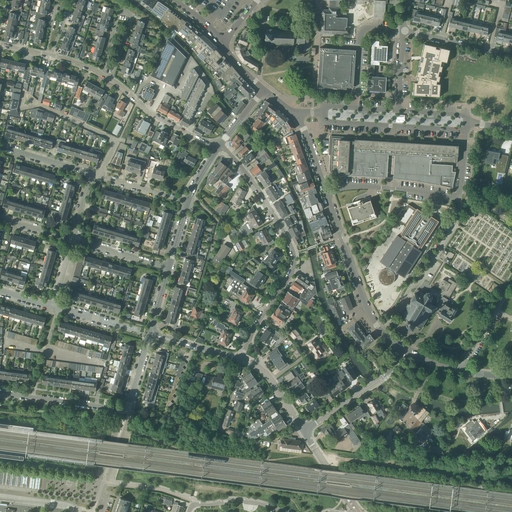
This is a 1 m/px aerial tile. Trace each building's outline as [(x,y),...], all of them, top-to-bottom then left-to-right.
[(150,7),(152,8),(158,2),(155,0),(143,0),(142,2),(149,7),(150,7)] [(326,0),(329,0),(329,3),(329,8),(329,10),(328,10),(322,10),(321,10),(321,11),(321,17),(320,26),(320,33),(321,33),(327,34),(328,34),(334,34),(334,35),(335,35),(335,34),(341,35),(342,35),(349,35),(350,35),(350,34),(350,28),(350,27),(349,27),(346,27),(347,18),(339,18),(339,9),(339,8),(339,0),(343,1),(343,0),(326,0)] [(345,0),(346,1),(355,1),(374,2),(374,3),(374,5),(374,10),(373,13),(373,18),(384,18),(384,14),(385,6),(385,1),(384,0),(345,0)] [(13,7),(12,10),(22,12),(22,9),(20,9),(22,3),(20,2),(12,1),(12,3),(11,6),(11,7),(13,7)] [(152,14),(160,20),(168,9),(168,8),(158,1),(158,2),(152,8),(153,9),(150,12),(151,12),(151,11),(153,13),(152,14)] [(75,9),(82,12),(85,6),(78,4),(77,6),(77,5),(77,6),(75,9)] [(36,12),(36,15),(45,17),(45,14),(47,15),(47,14),(48,11),(48,9),(39,7),(37,12),(36,12)] [(74,13),(73,15),(83,18),(84,16),(81,15),(82,12),(75,9),(75,10),(74,13)] [(176,33),(177,34),(186,22),(169,9),(168,9),(160,20),(172,30),(176,33)] [(9,16),(9,18),(19,21),(20,15),(21,15),(22,12),(12,10),(12,13),(10,12),(10,13),(9,16)] [(103,19),(110,21),(110,20),(111,17),(112,15),(104,13),(102,12),(100,18),(101,18),(103,19)] [(415,21),(420,22),(422,14),(417,12),(416,12),(414,21),(415,21)] [(426,24),(427,24),(429,15),(428,15),(422,14),(420,22),(421,22),(422,22),(422,23),(423,23),(426,23),(426,24)] [(36,18),(34,24),(45,26),(45,24),(45,25),(45,24),(46,21),(46,20),(44,20),(45,17),(36,15),(35,18),(36,18)] [(73,21),(72,24),(80,27),(82,21),(83,18),(73,15),(73,17),(72,17),(71,20),(71,21),(73,21)] [(427,24),(433,25),(435,17),(429,15),(427,24)] [(435,17),(433,25),(435,25),(435,26),(435,25),(439,26),(439,27),(440,22),(443,23),(445,17),(442,16),(441,18),(435,17)] [(456,28),(458,20),(452,19),(452,18),(452,16),(449,16),(448,22),(451,23),(450,27),(454,28),(453,28),(454,28),(456,28)] [(101,18),(99,24),(108,27),(109,25),(109,24),(110,21),(103,19),(101,18)] [(137,24),(136,26),(146,30),(146,29),(143,28),(144,26),(148,28),(150,21),(144,19),(143,22),(138,20),(138,21),(137,24)] [(462,30),(464,21),(458,20),(456,28),(462,30)] [(463,30),(469,31),(470,23),(465,22),(465,21),(464,21),(462,30),(463,30)] [(176,34),(189,47),(196,40),(201,34),(193,27),(193,28),(186,22),(177,34),(176,34)] [(98,23),(95,32),(104,35),(105,32),(107,32),(108,29),(108,28),(108,27),(99,24),(98,23)] [(474,33),(475,33),(476,28),(477,24),(476,24),(470,23),(469,31),(474,33)] [(33,30),(36,31),(43,32),(44,29),(44,28),(45,26),(34,24),(33,30)] [(68,30),(67,32),(74,34),(75,32),(78,33),(80,27),(72,24),(71,27),(69,26),(68,29),(67,30),(68,30)] [(475,33),(481,34),(483,26),(477,24),(476,28),(475,33)] [(483,26),(481,34),(483,34),(483,35),(484,35),(487,35),(487,36),(488,31),(491,32),(493,26),(490,25),(489,27),(483,26)] [(134,32),(144,35),(146,30),(136,26),(136,28),(135,28),(134,32)] [(289,46),(290,46),(290,45),(291,45),(291,46),(292,46),(292,45),(293,45),(293,44),(293,43),(304,44),(305,33),(294,33),(294,32),(294,31),(293,31),(293,30),(292,30),(291,30),(290,30),(287,30),(286,30),(283,30),(282,30),(279,30),(279,29),(278,29),(278,30),(275,30),(275,29),(274,29),(274,30),(271,30),(271,29),(271,30),(267,30),(268,29),(267,29),(267,30),(265,30),(265,33),(265,34),(264,34),(264,35),(265,35),(265,39),(264,39),(264,40),(265,40),(265,41),(265,44),(264,44),(266,44),(266,45),(267,45),(270,45),(271,45),(274,45),(278,45),(278,46),(278,45),(282,45),(282,46),(282,45),(285,45),(285,46),(286,46),(286,45),(289,45),(289,46)] [(506,31),(496,29),(494,37),(497,37),(497,40),(501,41),(500,41),(501,42),(501,41),(503,41),(505,33),(506,31)] [(13,32),(6,30),(6,32),(5,32),(5,33),(5,36),(15,39),(16,33),(13,32)] [(176,33),(172,30),(168,40),(172,44),(174,39),(176,33)] [(247,39),(250,34),(245,31),(241,37),(240,36),(238,43),(246,46),(249,40),(247,39)] [(65,37),(72,40),(74,34),(67,32),(66,34),(65,37)] [(98,36),(96,42),(104,44),(104,42),(105,42),(107,39),(105,38),(104,37),(104,35),(95,32),(94,35),(98,36)] [(133,36),(132,37),(142,41),(144,35),(134,32),(133,35),(133,36)] [(511,34),(505,33),(503,41),(509,43),(511,34)] [(192,48),(198,55),(211,42),(204,36),(201,34),(196,40),(189,47),(191,49),(192,48)] [(42,38),(32,36),(31,39),(34,39),(33,43),(41,44),(41,41),(42,41),(42,40),(42,38)] [(63,41),(63,43),(70,46),(72,47),(74,43),(71,42),(72,40),(65,37),(64,38),(65,38),(63,41)] [(132,44),(131,47),(145,51),(146,48),(140,47),(142,41),(132,37),(132,39),(131,40),(132,40),(131,43),(130,43),(132,44)] [(167,39),(150,76),(172,86),(173,86),(175,81),(177,76),(178,76),(177,76),(180,71),(182,66),(182,65),(185,61),(185,60),(186,58),(172,44),(168,40),(167,39)] [(186,58),(189,54),(174,39),(172,44),(186,58)] [(96,45),(95,48),(102,50),(102,49),(103,46),(104,44),(96,42),(93,41),(93,44),(96,45)] [(368,65),(374,65),(379,65),(379,62),(386,62),(387,52),(387,46),(378,46),(379,41),(379,42),(379,41),(372,41),(372,45),(371,60),(371,61),(371,64),(370,64),(370,65),(368,65)] [(203,60),(206,58),(208,56),(208,57),(217,48),(216,48),(211,42),(198,55),(197,56),(201,62),(203,60)] [(70,46),(63,43),(62,45),(61,48),(60,48),(60,49),(67,51),(70,46)] [(238,57),(242,62),(246,57),(250,55),(248,51),(244,53),(242,51),(244,50),(246,47),(237,44),(235,51),(238,57)] [(428,96),(437,97),(437,93),(439,94),(440,85),(440,84),(441,84),(446,63),(449,50),(423,44),(420,57),(421,57),(422,58),(421,62),(420,61),(419,61),(419,62),(418,67),(417,71),(416,77),(418,77),(416,83),(413,82),(413,92),(415,92),(414,95),(414,96),(425,96),(425,94),(429,95),(428,96)] [(127,53),(127,55),(137,58),(138,52),(144,54),(145,51),(131,47),(130,49),(128,49),(127,52),(127,53)] [(203,60),(207,64),(220,52),(217,48),(208,57),(208,56),(206,58),(203,60)] [(317,83),(319,83),(319,84),(319,85),(320,85),(320,86),(321,86),(321,87),(323,88),(346,90),(346,89),(346,88),(350,88),(353,88),(353,86),(353,84),(354,79),(354,76),(354,71),(354,69),(355,64),(356,50),(340,49),(335,49),(319,48),(319,62),(318,67),(318,69),(318,74),(318,76),(317,83)] [(207,64),(208,66),(214,60),(216,62),(218,61),(217,60),(223,55),(220,52),(207,64)] [(100,55),(93,53),(90,53),(90,55),(92,56),(91,59),(99,61),(100,62),(101,58),(100,58),(100,57),(100,55)] [(125,60),(135,64),(137,58),(127,55),(126,57),(126,56),(126,57),(125,60)] [(246,57),(242,62),(257,71),(258,65),(258,64),(249,59),(248,59),(249,59),(246,57)] [(213,73),(215,75),(228,62),(225,59),(223,61),(219,65),(220,67),(214,72),(213,73)] [(6,69),(12,70),(14,61),(8,60),(6,69)] [(123,64),(123,66),(130,68),(133,69),(135,64),(125,60),(124,61),(125,61),(124,64),(123,64)] [(208,66),(211,69),(219,62),(218,61),(216,62),(214,60),(208,66)] [(14,69),(18,69),(18,70),(20,63),(14,61),(12,70),(14,71),(14,69)] [(211,69),(214,72),(220,67),(219,65),(223,61),(220,63),(219,62),(211,69)] [(215,75),(218,78),(231,66),(228,62),(215,75)] [(22,79),(26,80),(29,67),(25,66),(26,64),(20,63),(18,70),(18,69),(17,72),(21,73),(24,74),(22,79)] [(30,75),(37,77),(39,67),(32,66),(32,68),(29,67),(26,80),(25,83),(28,84),(30,75)] [(130,68),(123,66),(122,68),(121,71),(121,72),(128,74),(130,68)] [(218,78),(214,81),(220,92),(222,90),(223,92),(228,88),(233,84),(232,83),(235,81),(240,77),(240,76),(231,66),(218,78)] [(45,85),(48,71),(44,70),(45,68),(39,67),(37,77),(43,78),(41,87),(44,88),(45,85)] [(193,69),(189,77),(198,82),(200,79),(198,78),(199,76),(194,69),(193,69)] [(50,77),(56,78),(58,72),(52,70),(52,72),(48,71),(45,85),(48,85),(49,78),(50,78),(50,77)] [(56,81),(62,83),(65,72),(62,71),(62,73),(58,72),(56,78),(56,81)] [(62,83),(68,85),(70,75),(67,74),(67,73),(65,72),(62,83)] [(374,72),(368,72),(366,91),(367,91),(385,92),(386,81),(387,81),(387,82),(389,82),(390,81),(390,80),(389,79),(388,79),(387,79),(386,79),(386,77),(373,77),(374,72)] [(70,75),(68,85),(73,86),(72,92),(75,93),(76,87),(78,79),(76,79),(76,77),(70,75)] [(189,77),(186,82),(196,87),(198,82),(189,77)] [(237,89),(245,82),(240,77),(235,81),(240,86),(237,89)] [(200,79),(198,82),(196,87),(196,88),(203,91),(206,86),(201,79),(200,79)] [(83,89),(89,92),(93,85),(87,82),(83,89)] [(186,82),(184,87),(194,92),(194,91),(196,88),(196,87),(186,82)] [(245,82),(237,89),(249,100),(255,93),(254,91),(245,82)] [(223,94),(228,100),(237,93),(235,90),(238,87),(235,83),(223,94)] [(89,92),(94,95),(94,96),(98,88),(93,85),(89,92)] [(142,97),(146,99),(152,89),(149,87),(148,90),(146,89),(142,97)] [(184,87),(181,92),(191,97),(193,92),(194,92),(184,87)] [(94,96),(94,95),(93,98),(99,102),(98,105),(101,107),(104,101),(100,98),(104,91),(98,88),(94,96)] [(152,89),(146,99),(150,102),(154,93),(153,92),(154,90),(152,89)] [(193,92),(192,96),(199,99),(202,95),(194,91),(194,92),(193,92)] [(184,109),(184,110),(185,110),(187,105),(189,100),(191,97),(181,92),(179,97),(187,101),(183,109),(184,109)] [(165,94),(162,100),(167,103),(170,97),(165,94)] [(115,105),(112,103),(114,99),(108,96),(102,107),(102,108),(105,110),(106,109),(111,112),(115,105)] [(191,97),(189,100),(197,104),(199,99),(192,96),(191,97)] [(11,108),(10,109),(14,108),(17,108),(18,101),(13,100),(12,100),(12,102),(11,105),(11,108)] [(116,107),(119,109),(117,114),(122,117),(125,113),(122,111),(124,107),(126,103),(120,100),(119,103),(118,102),(118,103),(118,104),(116,107)] [(187,105),(195,109),(197,106),(196,106),(197,104),(189,100),(187,105)] [(233,111),(237,115),(240,112),(245,105),(241,101),(236,108),(235,107),(233,111)] [(258,130),(271,113),(273,114),(277,109),(272,105),(265,101),(257,114),(260,116),(258,119),(258,118),(251,127),(256,132),(258,130)] [(54,109),(60,111),(62,103),(56,102),(54,109)] [(213,118),(219,123),(221,122),(226,117),(226,116),(222,112),(224,111),(215,103),(206,111),(213,118)] [(158,111),(165,115),(169,109),(161,104),(158,111)] [(187,105),(185,110),(193,114),(195,109),(187,105)] [(167,116),(168,116),(168,117),(169,118),(170,117),(173,119),(173,120),(174,120),(178,122),(181,116),(175,112),(176,110),(175,108),(172,106),(170,110),(167,116)] [(35,117),(38,108),(31,110),(29,116),(31,116),(32,118),(33,118),(35,117)] [(35,117),(41,119),(43,112),(43,111),(38,108),(35,117)] [(272,116),(275,119),(281,113),(277,109),(273,114),(271,113),(258,130),(260,131),(272,116)] [(76,117),(82,120),(86,113),(79,110),(76,117)] [(183,119),(190,123),(190,121),(193,114),(185,110),(184,110),(182,115),(184,116),(183,119)] [(273,125),(275,126),(285,116),(281,113),(275,119),(277,121),(273,125)] [(281,124),(282,126),(289,120),(289,119),(285,116),(275,126),(277,128),(281,124)] [(142,119),(138,127),(139,128),(138,131),(151,138),(153,133),(148,131),(150,127),(149,126),(150,124),(142,119)] [(193,132),(201,137),(203,132),(208,134),(214,126),(209,124),(210,122),(207,120),(206,122),(202,120),(200,123),(199,122),(198,124),(199,124),(197,128),(195,126),(192,131),(193,132)] [(289,120),(282,126),(281,126),(283,129),(280,130),(284,135),(294,128),(289,120)] [(117,124),(112,133),(117,136),(117,135),(117,136),(119,132),(122,128),(121,127),(117,124)] [(5,136),(11,138),(13,129),(7,128),(5,136)] [(11,138),(16,139),(19,131),(13,129),(11,138)] [(152,140),(164,146),(169,137),(166,136),(167,133),(162,130),(160,133),(157,131),(152,140)] [(241,133),(243,135),(242,135),(243,136),(242,138),(244,141),(249,136),(243,130),(241,133)] [(16,139),(22,141),(25,133),(19,131),(16,139)] [(28,143),(34,144),(36,136),(37,133),(31,132),(30,134),(28,143)] [(22,141),(28,143),(30,134),(25,133),(22,141)] [(174,134),(170,141),(173,142),(172,144),(177,146),(179,140),(177,139),(178,136),(174,134)] [(289,143),(297,140),(295,134),(287,137),(285,138),(287,144),(289,143)] [(237,135),(236,137),(235,136),(233,138),(233,139),(231,142),(230,142),(230,147),(231,147),(235,150),(240,144),(242,141),(241,140),(241,139),(237,135)] [(34,144),(39,146),(42,138),(36,136),(34,144)] [(39,146),(45,148),(48,139),(42,138),(39,146)] [(393,178),(393,179),(394,179),(396,179),(401,179),(409,180),(414,181),(419,182),(421,182),(429,183),(434,184),(435,185),(440,185),(440,186),(440,185),(450,187),(450,188),(452,188),(452,185),(453,185),(452,185),(455,172),(452,172),(452,165),(431,164),(431,161),(454,163),(457,163),(457,156),(458,146),(396,142),(391,141),(389,141),(388,141),(331,138),(331,140),(329,161),(329,168),(329,171),(331,174),(334,176),(337,176),(340,176),(342,176),(355,176),(363,176),(368,177),(371,177),(374,177),(378,177),(386,178),(387,178),(387,177),(388,151),(391,151),(395,151),(395,152),(398,152),(397,162),(394,162),(393,178)] [(52,147),(55,148),(56,142),(48,139),(45,148),(51,149),(52,147)] [(297,140),(289,143),(291,149),(299,146),(297,140)] [(56,151),(63,153),(65,145),(56,142),(55,148),(57,149),(56,151)] [(142,142),(138,150),(144,153),(148,145),(142,142)] [(63,153),(68,154),(71,146),(65,145),(63,153)] [(68,154),(74,156),(77,148),(71,146),(68,154)] [(241,156),(242,157),(250,150),(247,146),(246,147),(245,146),(242,148),(238,152),(240,155),(240,156),(241,156)] [(291,149),(293,155),(302,152),(299,146),(291,149)] [(74,156),(80,158),(82,150),(77,148),(74,156)] [(244,159),(244,160),(245,161),(247,164),(254,158),(255,160),(265,152),(263,149),(260,151),(258,152),(258,153),(257,154),(256,153),(253,156),(250,153),(243,158),(244,159)] [(80,158),(86,159),(88,151),(82,150),(80,158)] [(86,159),(91,161),(94,153),(88,151),(86,159)] [(116,165),(119,166),(123,154),(117,151),(111,163),(115,164),(115,165),(116,165)] [(176,157),(179,159),(182,161),(183,158),(184,158),(183,161),(193,166),(196,160),(189,156),(190,155),(183,151),(181,154),(179,152),(176,157)] [(486,152),(486,154),(485,162),(484,163),(487,163),(491,164),(492,164),(492,163),(498,164),(497,169),(496,171),(500,172),(504,173),(508,157),(507,157),(500,155),(499,155),(497,154),(497,153),(487,151),(486,152)] [(294,162),(298,174),(308,171),(302,152),(293,155),(296,162),(294,162)] [(94,153),(91,161),(97,163),(98,161),(101,161),(102,155),(94,153)] [(250,169),(254,176),(261,171),(258,168),(261,166),(261,165),(268,160),(267,158),(269,157),(266,154),(264,155),(264,154),(251,164),(253,167),(250,169)] [(128,171),(130,172),(133,158),(126,156),(124,164),(127,165),(126,169),(129,170),(128,171)] [(133,158),(130,172),(136,173),(136,172),(139,173),(140,168),(143,169),(145,162),(133,158)] [(151,177),(162,180),(164,171),(157,169),(159,163),(150,160),(147,168),(153,169),(151,177)] [(207,178),(207,180),(206,180),(213,184),(226,167),(220,162),(216,167),(214,167),(207,178)] [(266,168),(268,171),(276,165),(274,163),(266,168)] [(12,172),(18,174),(20,165),(15,164),(12,172)] [(18,174),(24,175),(26,167),(20,165),(18,174)] [(24,175),(30,177),(32,169),(26,167),(24,175)] [(227,168),(219,178),(224,182),(221,185),(220,185),(215,193),(223,198),(226,194),(224,193),(229,187),(225,184),(228,181),(229,181),(234,176),(233,175),(234,174),(231,171),(230,170),(229,169),(228,168),(227,168)] [(30,177),(35,179),(38,171),(32,169),(30,177)] [(35,179),(41,180),(44,172),(38,171),(35,179)] [(257,176),(261,182),(268,177),(264,171),(257,176)] [(308,171),(298,174),(301,182),(311,179),(308,171)] [(41,180),(47,182),(49,174),(44,172),(41,180)] [(49,174),(47,182),(53,184),(55,176),(49,174)] [(268,177),(261,182),(265,188),(274,181),(273,179),(271,180),(268,177)] [(301,183),(297,185),(297,184),(293,185),(297,194),(305,191),(313,188),(313,187),(314,186),(313,183),(311,180),(301,183)] [(68,181),(65,189),(74,192),(75,186),(73,185),(74,182),(68,181)] [(264,191),(268,196),(276,191),(279,190),(275,184),(264,191)] [(231,201),(239,206),(241,202),(242,203),(244,202),(243,201),(242,200),(246,192),(238,188),(231,201)] [(298,195),(299,198),(316,192),(315,188),(313,188),(305,191),(305,194),(299,196),(299,195),(298,195)] [(65,189),(64,195),(72,198),(74,192),(65,189)] [(102,198),(108,200),(110,192),(104,190),(102,198)] [(276,191),(268,196),(272,202),(280,197),(276,191)] [(108,200),(114,202),(116,193),(110,192),(108,200)] [(288,202),(293,199),(290,192),(285,195),(288,202)] [(302,206),(304,209),(311,207),(312,206),(312,205),(318,203),(316,199),(317,198),(318,197),(316,192),(299,198),(301,203),(302,203),(303,206),(302,206)] [(114,202),(119,203),(122,195),(116,193),(114,202)] [(64,195),(62,201),(70,203),(72,198),(64,195)] [(119,203),(125,205),(128,197),(122,195),(119,203)] [(125,205),(131,207),(133,198),(128,197),(125,205)] [(131,207),(137,208),(139,200),(133,198),(131,207)] [(2,207),(8,209),(10,200),(5,199),(2,207)] [(347,207),(353,225),(376,217),(370,199),(357,203),(357,204),(353,205),(352,204),(352,205),(346,206),(347,207)] [(8,209),(14,210),(16,202),(10,200),(8,209)] [(137,208),(143,210),(145,202),(139,200),(137,208)] [(273,204),(277,211),(289,204),(286,201),(283,203),(281,200),(273,204)] [(62,201),(60,207),(69,209),(70,203),(62,201)] [(14,210),(20,212),(22,204),(16,202),(14,210)] [(145,202),(143,210),(148,212),(151,203),(145,202)] [(216,211),(223,216),(229,207),(222,202),(216,211)] [(303,210),(306,218),(311,216),(310,215),(312,214),(312,215),(321,212),(321,210),(322,209),(320,203),(318,202),(318,203),(312,205),(312,206),(311,207),(304,209),(303,210)] [(20,212),(25,214),(28,206),(22,204),(20,212)] [(289,204),(277,211),(282,219),(289,214),(291,212),(292,215),(297,212),(292,204),(288,207),(287,206),(289,205),(289,204)] [(400,234),(401,235),(400,237),(397,235),(397,236),(380,262),(385,265),(385,269),(384,269),(383,270),(382,270),(382,271),(381,271),(381,272),(380,272),(379,273),(379,274),(379,275),(378,275),(378,276),(378,277),(378,278),(378,279),(379,280),(379,281),(380,282),(380,283),(381,283),(381,284),(382,284),(383,285),(384,285),(385,285),(386,285),(387,285),(388,285),(389,285),(390,285),(391,284),(392,283),(393,282),(394,281),(394,280),(394,279),(394,278),(394,277),(394,276),(394,275),(398,274),(403,277),(421,251),(418,249),(419,247),(421,248),(438,221),(430,216),(429,218),(424,215),(425,214),(417,208),(416,209),(408,204),(397,221),(405,226),(400,234)] [(25,214),(31,215),(34,207),(28,206),(25,214)] [(31,215),(37,217),(40,209),(34,207),(31,215)] [(60,207),(59,213),(67,215),(69,209),(60,207)] [(247,222),(246,222),(258,215),(255,211),(255,210),(254,211),(251,208),(247,213),(248,215),(244,217),(247,222)] [(40,209),(37,217),(43,219),(45,211),(40,209)] [(164,209),(162,217),(170,220),(172,214),(170,213),(170,210),(164,209)] [(306,218),(308,222),(323,217),(321,212),(312,215),(312,214),(310,215),(311,216),(306,218)] [(67,215),(59,213),(56,221),(62,223),(63,220),(65,221),(67,215)] [(258,215),(246,222),(240,229),(245,238),(253,232),(251,229),(254,227),(254,228),(259,225),(260,225),(261,225),(262,224),(262,223),(262,222),(262,221),(261,220),(260,220),(259,218),(260,218),(260,217),(259,216),(258,216),(258,215)] [(283,221),(287,228),(297,222),(293,215),(283,221)] [(313,231),(327,226),(327,225),(328,225),(325,216),(323,217),(308,222),(312,231),(313,231)] [(162,217),(160,223),(168,226),(170,220),(162,217)] [(196,217),(194,223),(202,226),(204,220),(196,217)] [(303,226),(301,220),(296,223),(297,224),(287,229),(292,238),(304,231),(303,229),(303,226)] [(160,223),(159,229),(167,231),(168,226),(160,223)] [(194,223),(192,229),(201,232),(202,228),(204,229),(205,227),(202,226),(194,223)] [(92,233),(98,235),(100,227),(94,225),(92,233)] [(327,226),(313,231),(313,233),(319,231),(322,239),(319,240),(320,242),(331,239),(330,236),(331,235),(330,231),(328,227),(327,226)] [(103,236),(109,238),(112,230),(106,228),(103,236)] [(259,236),(261,239),(268,234),(265,228),(257,233),(256,233),(253,235),(254,237),(258,235),(258,236),(259,236)] [(159,229),(157,235),(165,237),(167,231),(159,229)] [(109,238),(115,240),(117,232),(112,230),(109,238)] [(304,231),(292,238),(295,245),(296,244),(296,245),(299,243),(300,242),(303,241),(301,236),(305,235),(304,231)] [(115,240),(121,241),(123,233),(117,232),(115,240)] [(121,241),(126,243),(129,235),(123,233),(121,241)] [(268,234),(261,239),(262,241),(261,242),(262,243),(258,245),(260,247),(255,250),(256,252),(258,251),(261,250),(263,248),(262,246),(263,245),(271,240),(268,234)] [(10,243),(17,245),(19,237),(13,235),(10,243)] [(126,243),(132,245),(135,237),(129,235),(126,243)] [(157,235),(155,241),(163,243),(165,237),(157,235)] [(191,235),(189,241),(197,243),(198,240),(201,241),(202,238),(199,237),(191,235)] [(17,245),(22,247),(25,238),(19,237),(17,245)] [(135,237),(132,245),(138,247),(141,238),(135,237)] [(22,247),(28,248),(31,240),(25,238),(22,247)] [(31,240),(28,248),(34,250),(36,242),(31,240)] [(163,243),(155,241),(153,249),(159,251),(159,248),(162,249),(163,243)] [(189,241),(187,246),(198,250),(199,247),(196,246),(197,243),(189,241)] [(239,251),(239,252),(242,250),(242,249),(244,247),(241,241),(236,244),(239,251)] [(213,260),(219,264),(229,249),(224,245),(213,260)] [(188,253),(187,256),(196,258),(198,250),(187,246),(186,252),(188,253)] [(48,250),(46,256),(54,258),(56,252),(54,251),(55,249),(49,247),(48,250)] [(444,249),(442,252),(443,252),(443,253),(442,253),(445,254),(444,256),(444,258),(446,259),(444,261),(445,261),(445,262),(447,264),(448,263),(447,263),(448,263),(450,260),(449,260),(450,260),(451,258),(454,254),(450,252),(449,253),(448,252),(447,252),(448,251),(447,251),(448,251),(445,249),(445,250),(444,249),(444,250),(444,249)] [(269,253),(267,255),(275,262),(280,256),(276,254),(277,253),(274,250),(270,254),(269,253)] [(320,254),(322,260),(333,256),(332,252),(331,253),(330,250),(320,254)] [(275,262),(267,255),(266,257),(266,258),(264,261),(264,262),(263,263),(266,266),(267,264),(272,268),(275,264),(274,264),(275,262)] [(46,256),(45,261),(53,264),(54,258),(46,256)] [(83,265),(88,266),(91,258),(85,256),(85,257),(84,260),(83,263),(83,265)] [(185,258),(184,264),(192,267),(194,261),(198,262),(199,259),(196,258),(187,256),(186,258),(185,258)] [(333,256),(322,260),(324,266),(321,267),(323,271),(336,267),(335,264),(331,265),(330,264),(335,263),(334,260),(335,260),(333,256)] [(257,263),(259,261),(253,257),(249,263),(253,265),(256,262),(257,263)] [(88,266),(94,268),(97,259),(91,258),(88,266)] [(97,259),(94,268),(94,270),(99,272),(100,269),(103,261),(97,259)] [(45,261),(43,267),(51,270),(53,264),(45,261)] [(100,269),(106,271),(108,263),(103,261),(100,269)] [(106,271),(112,273),(114,264),(108,263),(106,271)] [(112,273),(117,274),(120,266),(114,264),(112,273)] [(231,271),(233,268),(228,265),(225,271),(244,282),(245,279),(231,271)] [(117,274),(123,276),(126,268),(120,266),(117,274)] [(43,267),(41,273),(49,275),(51,270),(43,267)] [(126,268),(123,276),(129,278),(132,270),(126,268)] [(0,278),(6,280),(9,272),(3,270),(0,278)] [(182,270),(180,276),(188,278),(190,272),(182,270)] [(256,273),(254,277),(263,282),(265,279),(264,278),(265,276),(257,271),(256,273)] [(326,280),(328,280),(328,279),(338,276),(336,271),(328,274),(324,275),(326,280)] [(6,280),(12,282),(14,274),(9,272),(6,280)] [(21,272),(20,275),(18,283),(24,285),(27,274),(21,272)] [(41,273),(39,279),(48,281),(49,275),(41,273)] [(12,282),(18,283),(20,275),(14,274),(12,282)] [(299,274),(295,281),(306,289),(314,295),(316,293),(314,282),(311,282),(306,279),(307,278),(305,277),(304,278),(299,274)] [(144,278),(143,283),(151,286),(153,280),(150,279),(151,277),(145,275),(144,278)] [(179,282),(179,285),(186,287),(188,281),(190,281),(191,279),(188,278),(180,276),(179,282)] [(252,296),(253,294),(254,291),(237,280),(234,278),(230,276),(229,277),(233,280),(226,290),(223,288),(216,283),(215,286),(229,296),(231,294),(233,295),(235,296),(244,302),(245,301),(246,302),(248,303),(249,303),(251,300),(250,299),(252,296)] [(328,279),(328,280),(330,284),(325,286),(326,290),(328,289),(328,291),(332,290),(335,289),(336,291),(339,290),(340,291),(343,290),(344,289),(343,286),(342,282),(341,280),(340,276),(338,276),(328,279)] [(263,282),(254,277),(252,280),(251,280),(250,282),(258,288),(259,285),(260,286),(263,282)] [(48,281),(39,279),(38,285),(37,288),(43,289),(44,286),(46,287),(48,281)] [(449,322),(452,319),(453,317),(452,316),(456,310),(452,308),(451,308),(447,306),(450,301),(447,299),(448,297),(449,298),(455,287),(460,289),(463,283),(459,280),(457,284),(449,279),(447,282),(443,279),(442,280),(442,281),(441,282),(442,282),(441,282),(441,283),(440,284),(439,285),(439,286),(438,287),(442,290),(440,293),(443,294),(442,296),(440,299),(433,296),(432,296),(432,295),(431,296),(431,294),(431,293),(430,293),(429,292),(428,291),(428,292),(426,292),(425,292),(425,293),(424,294),(422,292),(421,292),(421,291),(420,291),(417,289),(414,294),(410,300),(411,301),(409,305),(408,304),(405,308),(405,309),(406,309),(404,312),(403,312),(400,316),(401,317),(403,318),(402,320),(406,322),(404,325),(405,325),(405,326),(406,326),(405,327),(406,327),(407,327),(410,329),(409,329),(410,330),(411,329),(411,330),(412,329),(411,328),(413,325),(413,326),(414,325),(415,325),(415,328),(417,329),(420,328),(421,329),(423,325),(424,325),(424,324),(426,321),(427,321),(429,317),(428,316),(430,313),(432,314),(434,310),(437,311),(437,312),(439,313),(438,315),(449,322)] [(306,289),(295,281),(290,288),(300,295),(300,296),(304,299),(308,301),(314,295),(306,289)] [(143,283),(141,289),(149,292),(151,286),(143,283)] [(176,287),(174,293),(182,295),(184,296),(186,290),(196,293),(196,290),(186,287),(179,285),(178,287),(176,287)] [(141,289),(139,295),(147,298),(149,292),(141,289)] [(73,299),(78,301),(81,293),(75,291),(74,293),(74,295),(73,298),(73,299)] [(288,291),(284,296),(281,301),(280,303),(296,313),(297,311),(291,307),(295,302),(297,304),(299,300),(297,298),(298,298),(288,291)] [(78,301),(84,303),(86,294),(81,293),(78,301)] [(174,293),(172,298),(180,301),(182,295),(174,293)] [(84,303),(90,304),(92,296),(86,294),(84,303)] [(139,295),(138,301),(146,303),(147,298),(139,295)] [(90,304),(96,306),(98,298),(92,296),(90,304)] [(334,302),(329,304),(335,320),(336,319),(338,324),(341,323),(339,318),(343,317),(341,312),(345,310),(345,311),(352,309),(351,304),(350,301),(350,302),(348,298),(349,298),(349,297),(348,297),(347,296),(340,299),(336,301),(337,301),(334,302)] [(96,306),(102,308),(104,299),(98,298),(96,306)] [(172,298),(170,304),(179,307),(180,301),(172,298)] [(102,308),(107,309),(110,301),(104,299),(102,308)] [(107,309),(113,311),(116,303),(110,301),(107,309)] [(138,301),(136,307),(144,309),(146,303),(138,301)] [(116,303),(113,311),(119,313),(121,305),(116,303)] [(280,304),(275,311),(271,317),(272,317),(270,320),(275,323),(277,321),(280,323),(280,324),(282,325),(290,313),(289,312),(289,311),(284,308),(285,307),(280,304)] [(3,314),(9,316),(11,308),(5,306),(3,314)] [(242,312),(234,307),(232,306),(230,309),(231,309),(229,312),(230,313),(239,318),(240,317),(241,315),(241,314),(242,312)] [(144,309),(136,307),(134,313),(133,315),(139,317),(140,314),(142,315),(144,309)] [(9,316),(14,318),(17,310),(11,308),(9,316)] [(191,315),(197,318),(201,311),(195,308),(191,315)] [(14,318),(20,319),(22,311),(17,310),(14,318)] [(169,310),(167,316),(178,319),(180,313),(177,312),(169,310)] [(20,319),(26,321),(28,313),(22,311),(20,319)] [(31,326),(32,323),(34,315),(28,313),(26,321),(25,324),(31,326)] [(197,321),(201,324),(206,315),(201,313),(197,321)] [(239,318),(230,313),(229,316),(227,315),(225,318),(227,319),(227,320),(236,324),(238,320),(239,320),(239,319),(239,318)] [(32,323),(37,324),(40,316),(34,315),(32,323)] [(40,316),(37,324),(43,326),(46,318),(40,316)] [(178,319),(167,316),(165,322),(168,322),(167,325),(176,328),(178,319)] [(57,330),(63,332),(66,324),(60,322),(57,330)] [(228,328),(224,326),(225,325),(218,322),(216,327),(220,329),(219,332),(222,333),(221,337),(229,340),(229,339),(230,339),(231,337),(230,336),(231,333),(226,331),(228,328)] [(354,345),(356,348),(360,352),(364,349),(363,348),(374,340),(369,334),(366,336),(356,322),(347,329),(357,343),(354,345)] [(63,332),(69,334),(72,325),(66,324),(63,332)] [(69,334),(75,335),(77,327),(72,325),(69,334)] [(75,335),(81,337),(83,329),(77,327),(75,335)] [(86,341),(86,339),(89,330),(83,329),(81,337),(80,340),(86,341)] [(263,334),(260,339),(267,344),(273,334),(279,338),(281,335),(272,329),(270,332),(266,329),(263,334)] [(299,334),(294,329),(288,334),(293,340),(299,334)] [(92,340),(98,342),(100,334),(94,332),(92,340)] [(102,334),(100,334),(98,342),(104,344),(106,335),(106,334),(103,333),(102,334)] [(106,335),(104,344),(103,347),(109,348),(112,337),(106,335)] [(283,335),(274,345),(276,347),(285,337),(283,335)] [(229,340),(221,337),(219,340),(216,338),(215,341),(226,346),(227,343),(228,343),(229,341),(228,340),(229,340)] [(308,347),(311,350),(313,353),(313,352),(314,354),(315,358),(320,358),(320,355),(323,353),(320,348),(319,347),(320,346),(319,344),(318,345),(316,343),(316,342),(315,340),(314,340),(314,339),(307,344),(309,347),(308,347)] [(125,344),(123,350),(131,352),(133,346),(125,344)] [(269,356),(272,360),(279,354),(276,351),(278,350),(277,348),(269,353),(270,355),(269,356)] [(123,350),(122,356),(130,358),(131,352),(123,350)] [(283,352),(279,354),(272,360),(275,365),(283,360),(285,358),(283,355),(284,353),(283,352)] [(156,353),(154,359),(163,361),(164,356),(156,353)] [(122,356),(120,362),(128,364),(130,358),(122,356)] [(153,365),(161,367),(164,368),(166,362),(163,361),(154,359),(153,365)] [(283,360),(275,365),(278,369),(279,368),(280,370),(288,364),(287,362),(285,364),(283,360)] [(116,367),(118,367),(126,370),(128,364),(120,362),(118,361),(116,367)] [(153,365),(151,371),(159,373),(161,367),(153,365)] [(346,375),(350,381),(353,379),(353,380),(355,378),(356,377),(350,370),(347,366),(345,368),(347,372),(345,373),(343,369),(340,371),(342,375),(343,376),(346,375)] [(118,367),(117,373),(125,376),(126,370),(118,367)] [(291,372),(291,371),(282,377),(286,382),(287,382),(295,377),(299,375),(296,371),(294,369),(291,371),(292,372),(291,372)] [(151,371),(149,376),(158,379),(159,373),(151,371)] [(243,384),(246,383),(253,378),(249,372),(242,377),(244,379),(241,381),(243,384)] [(303,373),(288,383),(288,384),(289,386),(290,386),(292,389),(291,389),(292,391),(293,391),(295,393),(304,387),(304,386),(309,383),(310,385),(318,380),(315,375),(307,381),(308,382),(305,384),(302,380),(305,377),(303,374),(304,374),(303,373)] [(337,380),(333,382),(340,392),(341,391),(341,392),(344,390),(343,389),(346,388),(342,382),(343,381),(339,375),(336,378),(337,380)] [(149,376),(148,382),(156,385),(158,379),(149,376)] [(203,385),(211,387),(212,387),(212,388),(223,391),(226,380),(218,378),(218,377),(215,376),(214,377),(213,378),(206,376),(203,385)] [(318,378),(324,387),(327,385),(321,376),(318,378)] [(241,391),(244,394),(246,393),(251,390),(250,388),(257,383),(253,378),(246,383),(248,386),(241,391)] [(115,379),(113,384),(113,385),(121,387),(123,381),(115,379)] [(340,392),(333,382),(327,386),(334,396),(335,395),(335,396),(338,394),(337,393),(340,392)] [(113,385),(113,384),(110,384),(109,390),(120,393),(121,387),(113,385)] [(242,400),(248,402),(250,399),(249,398),(253,395),(254,398),(259,395),(261,397),(264,395),(262,393),(263,392),(263,390),(262,389),(261,389),(259,387),(258,388),(257,386),(251,390),(246,393),(244,394),(243,397),(242,400)] [(146,388),(144,393),(156,397),(157,391),(154,390),(146,388)] [(320,393),(325,399),(330,395),(326,389),(325,390),(322,392),(320,393)] [(302,402),(303,404),(314,397),(309,391),(299,399),(299,400),(300,401),(301,401),(301,402),(302,402)] [(156,397),(144,393),(143,400),(154,403),(156,397)] [(248,402),(242,400),(235,397),(234,400),(236,401),(233,409),(241,412),(243,408),(244,408),(245,404),(247,405),(248,402)] [(256,413),(258,416),(273,406),(269,400),(261,405),(263,408),(256,413)] [(305,407),(308,411),(310,413),(319,406),(315,400),(305,407)] [(374,400),(367,403),(373,413),(374,413),(374,414),(370,416),(377,428),(378,425),(377,423),(380,421),(377,415),(380,413),(380,412),(379,411),(379,410),(380,410),(374,400)] [(395,416),(401,420),(405,413),(404,412),(407,407),(403,404),(400,407),(398,406),(395,411),(397,413),(395,416)] [(273,406),(258,416),(259,418),(261,420),(263,420),(267,418),(265,415),(267,413),(269,417),(276,411),(273,406)] [(356,409),(353,411),(357,417),(359,420),(366,415),(368,419),(370,417),(367,412),(365,414),(364,413),(360,407),(359,407),(356,409)] [(405,424),(414,432),(422,422),(421,421),(422,420),(428,413),(422,407),(414,416),(413,415),(405,424)] [(229,410),(223,425),(228,427),(233,411),(229,410)] [(357,417),(353,411),(350,413),(347,416),(347,415),(346,416),(351,422),(354,419),(357,417)] [(259,418),(258,416),(245,432),(245,433),(245,436),(256,438),(265,432),(272,427),(282,420),(278,414),(271,419),(263,425),(259,419),(259,418)] [(286,426),(282,420),(272,427),(265,432),(267,435),(272,432),(271,430),(273,428),(274,430),(277,429),(278,431),(286,426)] [(467,428),(467,429),(465,430),(465,431),(469,436),(470,436),(472,434),(476,439),(485,432),(479,423),(478,423),(477,421),(467,428)] [(353,431),(349,425),(348,425),(348,424),(345,425),(346,427),(339,432),(337,430),(335,431),(333,428),(332,428),(332,427),(329,423),(320,429),(323,433),(324,433),(324,434),(324,435),(325,435),(327,438),(330,436),(333,433),(334,432),(336,434),(335,435),(339,441),(348,434),(353,431)] [(414,435),(422,443),(432,432),(426,427),(423,430),(421,428),(414,435)] [(241,437),(245,432),(241,432),(237,431),(237,429),(234,430),(233,433),(233,436),(241,437)] [(353,431),(348,434),(350,437),(348,438),(354,446),(360,441),(353,431)] [(300,441),(295,441),(288,440),(283,439),(283,441),(280,440),(280,445),(283,446),(282,447),(301,450),(302,444),(300,441)] [(0,470),(0,483),(27,487),(28,473),(0,470)] [(120,498),(118,503),(128,507),(130,501),(120,498)] [(173,504),(171,511),(173,511),(181,511),(183,507),(176,505),(177,503),(174,502),(173,504)] [(118,503),(117,508),(127,511),(128,507),(118,503)]
